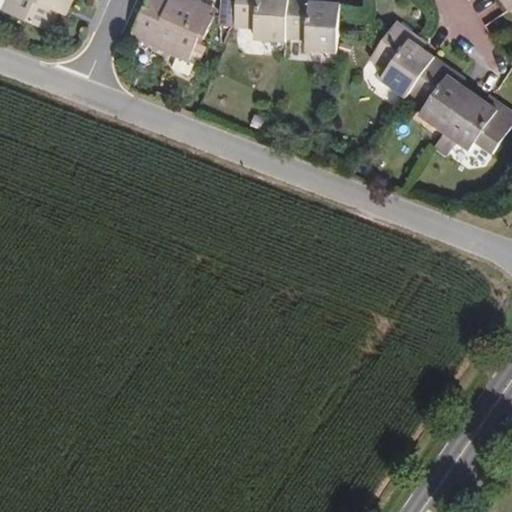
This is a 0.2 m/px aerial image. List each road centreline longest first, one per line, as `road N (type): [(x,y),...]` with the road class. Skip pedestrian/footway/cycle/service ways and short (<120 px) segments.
road 1 (unclassified): [(86,95),(511,263)]
road 2 (primary): [(420,511),(511,380)]
